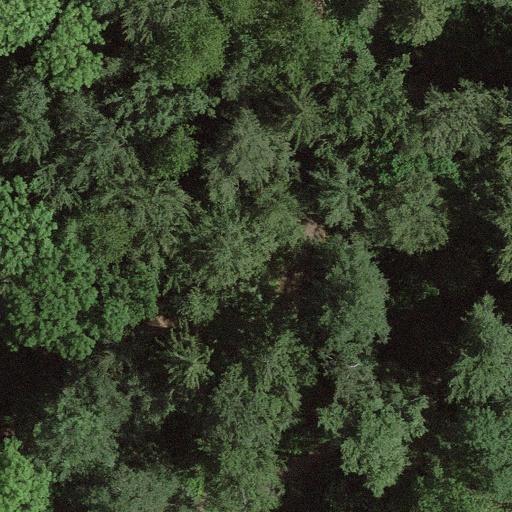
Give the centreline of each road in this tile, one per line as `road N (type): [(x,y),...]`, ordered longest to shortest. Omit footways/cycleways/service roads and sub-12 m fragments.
road 1 (track): [(363,0),(202,511)]
road 2 (track): [(511,301),(226,511)]
